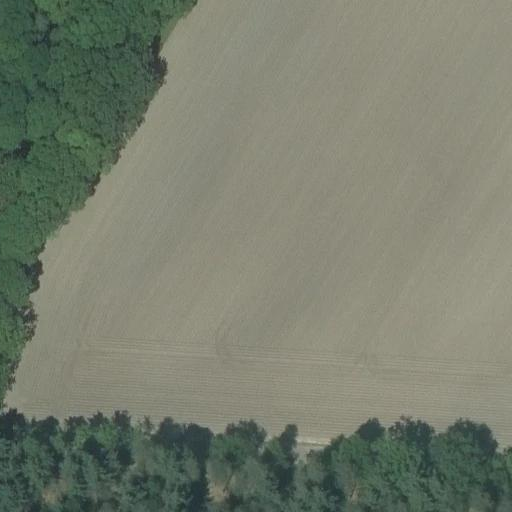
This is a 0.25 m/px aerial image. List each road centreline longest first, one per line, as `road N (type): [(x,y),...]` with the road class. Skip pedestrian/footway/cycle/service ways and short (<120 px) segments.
road 1 (track): [(0,431),(511,466)]
road 2 (track): [(0,218),(135,0)]
